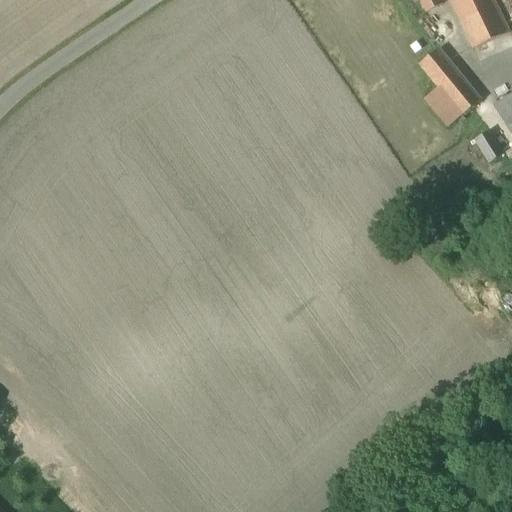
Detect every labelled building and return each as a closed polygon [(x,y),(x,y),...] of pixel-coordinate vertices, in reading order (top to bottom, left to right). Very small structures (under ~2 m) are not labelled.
[(440,0),(421,0),(428,13),(443,5),(440,0)] [(493,0),(450,0),(475,49),(510,34),(493,0)] [(481,102),(439,50),(421,65),(439,88),(426,99),(450,127),(481,102)] [(511,98),(496,109),(511,134),(511,98)] [(491,133),(476,142),(490,163),(504,154),(491,133)]
